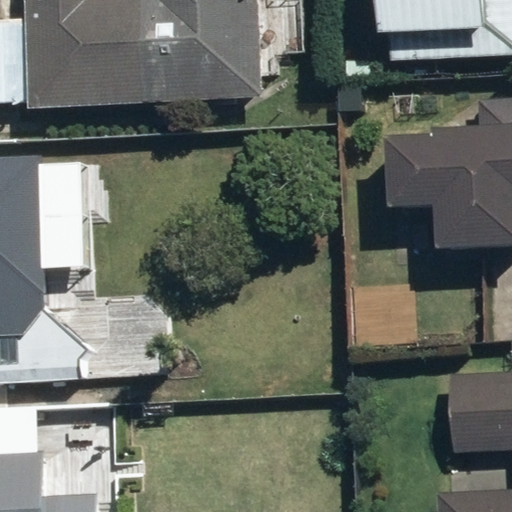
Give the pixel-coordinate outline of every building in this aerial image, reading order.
[(0,0),(0,108),(287,94),(282,0),(0,0)] [(511,0),(400,0),(399,57),(511,59),(511,0)] [(458,130),(403,131),(407,208),(457,206),(459,251),(511,248),(511,101),(496,102),(497,123),(457,125),(458,130)] [(0,380),(179,373),(179,293),(73,293),(73,266),(105,266),(105,163),(0,163),(0,380)] [(418,302),(359,300),(358,344),(417,346),(418,302)] [(511,511),(511,372),(463,371),(465,449),(511,449),(511,485),(452,484),(451,511),(511,511)] [(0,511),(118,511),(122,400),(0,406),(0,511)]
